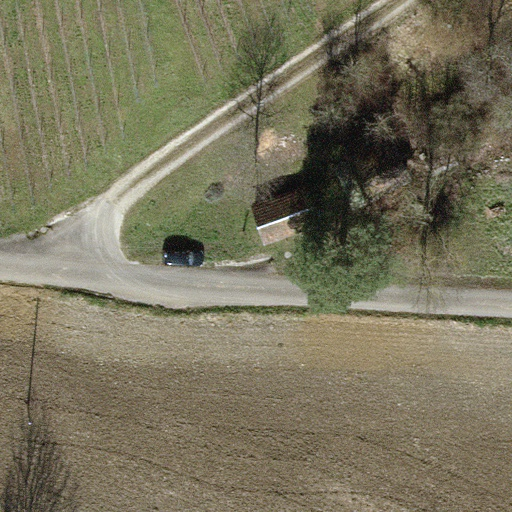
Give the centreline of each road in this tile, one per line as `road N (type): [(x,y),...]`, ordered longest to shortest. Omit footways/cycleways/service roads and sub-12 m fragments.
road 1 (unclassified): [(0,268),(511,302)]
road 2 (track): [(63,273),(103,217),(178,153),(400,0)]
